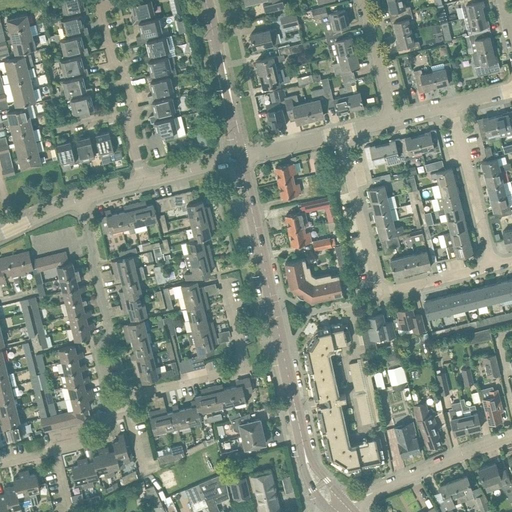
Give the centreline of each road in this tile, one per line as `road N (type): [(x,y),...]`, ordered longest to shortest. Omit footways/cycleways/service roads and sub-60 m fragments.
road 1 (secondary): [(303,445),(239,158)]
road 2 (residential): [(339,133),(375,280),(393,291),(491,266)]
road 3 (residential): [(116,410),(96,352),(109,333),(81,198)]
road 4 (residential): [(124,403),(238,365),(222,281)]
road 5 (residential): [(348,504),(511,435)]
road 6 (residential): [(491,266),(451,105)]
road 7 (secondary): [(239,158),(204,0)]
road 8 (residential): [(391,120),(362,0)]
